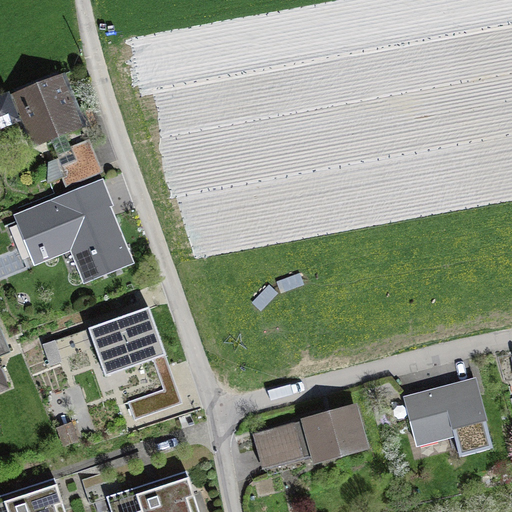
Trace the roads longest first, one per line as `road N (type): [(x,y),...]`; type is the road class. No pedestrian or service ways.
road 1 (residential): [(94,63),(215,411)]
road 2 (residential): [(511,337),(215,411)]
